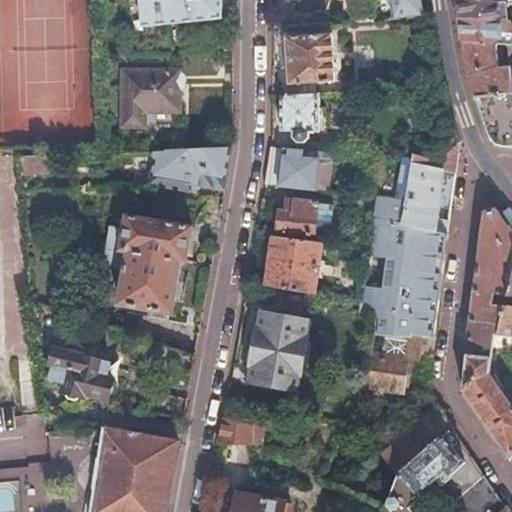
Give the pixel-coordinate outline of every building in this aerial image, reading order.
[(219,0),(140,0),(142,24),(221,20),(219,0)] [(390,0),(393,19),(422,17),(419,0),(390,0)] [(494,2),(459,0),(457,0),(459,9),(460,17),(462,32),(463,41),(510,45),(511,45),(511,34),(510,35),(511,23),(501,22),(499,2),(494,2)] [(290,97),(315,95),(315,84),(336,83),(332,36),(287,40),(290,97)] [(510,45),(463,41),(465,56),(467,69),(472,86),(478,101),(511,94),(511,76),(511,69),(510,45)] [(122,71),(121,125),(171,127),(171,114),(177,111),(178,73),(122,71)] [(511,94),(478,101),(484,120),(490,138),(505,148),(511,147),(511,94)] [(290,97),(282,98),(282,131),(293,131),(293,139),(297,145),(303,145),(308,138),(309,132),(318,132),(319,95),(315,95),(290,97)] [(408,201),(403,226),(447,236),(449,222),(437,220),(443,174),(455,176),(457,158),(460,144),(447,155),(448,161),(414,155),(413,157),(408,201)] [(217,147),(148,151),(153,160),(149,184),(184,190),(185,182),(212,188),(220,147),(217,147)] [(268,171),(266,184),(315,190),(319,158),(303,157),(304,150),(272,148),(268,171)] [(280,212),(277,230),(314,235),(318,204),(287,200),(286,212),(280,212)] [(484,216),(474,290),(507,294),(511,276),(511,237),(495,212),(484,216)] [(111,227),(104,262),(125,266),(118,302),(171,311),(181,261),(186,262),(192,230),(127,217),(124,230),(111,227)] [(377,312),(374,334),(411,338),(411,336),(433,339),(440,287),(447,236),(403,226),(372,219),(368,249),(365,275),(361,302),(360,311),(377,312)] [(270,261),(318,268),(322,243),(273,237),(270,261)] [(270,261),(266,287),(314,294),(318,268),(270,261)] [(511,276),(507,294),(491,350),(511,351),(511,276)] [(469,334),(466,355),(490,358),(491,350),(507,294),(474,290),(473,299),(469,334)] [(261,312),(249,381),(299,389),(310,321),(261,312)] [(411,336),(411,338),(406,370),(429,373),(430,360),(433,339),(411,336)] [(194,355),(164,345),(159,370),(191,375),(194,355)] [(52,347),(48,363),(52,364),(49,379),(65,383),(63,393),(66,394),(68,399),(79,402),(83,398),(84,395),(105,400),(106,398),(111,396),(113,385),(111,382),(112,379),(105,377),(109,362),(52,347)] [(364,353),(363,394),(401,395),(403,355),(364,353)] [(490,358),(466,355),(463,374),(461,390),(487,429),(508,461),(510,458),(511,459),(511,412),(488,376),(490,358)] [(155,394),(152,413),(183,420),(186,400),(155,394)] [(442,416),(437,408),(396,445),(412,468),(455,435),(442,416)] [(224,418),(220,442),(262,445),(263,431),(292,432),(293,422),(224,418)] [(166,511),(178,444),(104,429),(91,511),(166,511)] [(401,476),(387,506),(391,511),(411,511),(406,504),(418,495),(415,490),(423,484),(440,511),(507,511),(482,474),(455,435),(412,468),(401,476)] [(384,457),(401,476),(412,468),(396,445),(384,457)] [(236,511),(283,511),(285,503),(240,495),(236,511)]
